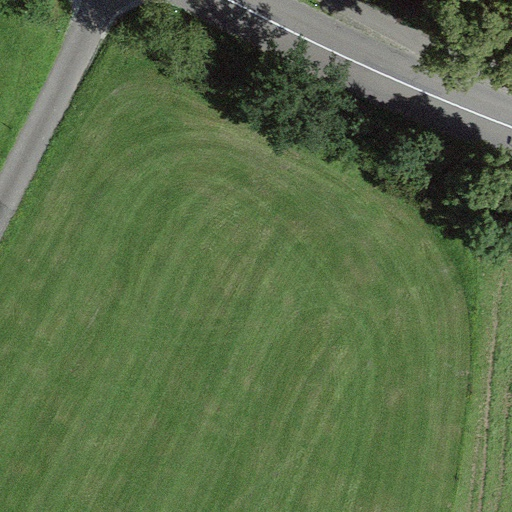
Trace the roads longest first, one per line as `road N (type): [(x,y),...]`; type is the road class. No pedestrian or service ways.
road 1 (tertiary): [(229,0),(511,126)]
road 2 (track): [(112,0),(0,207)]
